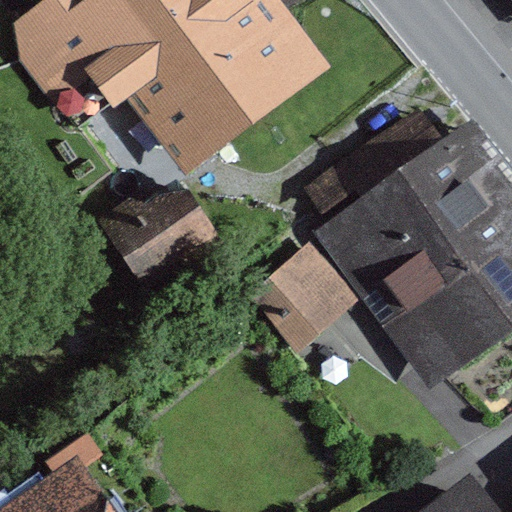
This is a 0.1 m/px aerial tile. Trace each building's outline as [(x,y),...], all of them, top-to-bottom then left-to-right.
[(280,0),(57,0),(68,14),(15,55),(54,107),(89,80),(106,102),(71,128),(127,200),(139,215),(180,183),(332,66),(280,0)] [(441,140),(416,105),(302,189),(328,224),(393,175),(441,140)] [(509,332),(511,330),(511,168),(473,116),(441,140),(393,175),(509,332)] [(429,392),(509,332),(393,175),(328,224),(312,235),(360,299),(429,392)] [(139,289),(216,237),(180,183),(139,215),(127,200),(94,222),(139,289)] [(298,353),(360,299),(308,240),(246,294),(298,353)] [(128,511),(82,445),(0,501),(0,511),(128,511)] [(479,511),(467,496),(446,511),(479,511)]
